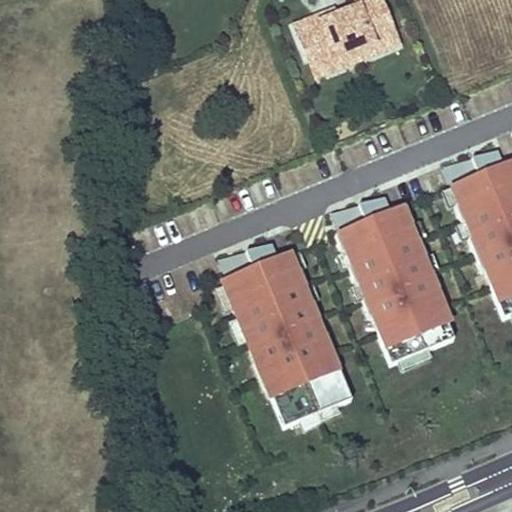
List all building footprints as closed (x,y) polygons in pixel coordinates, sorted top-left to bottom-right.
[(396,44),(377,0),(352,0),(356,7),(319,23),(316,17),(293,26),(307,61),(330,52),(333,60),(371,44),(374,53),(396,44)] [(314,78),(374,53),(371,44),(333,60),(330,52),(307,61),(314,78)] [(511,162),(499,168),(493,153),(468,159),(475,178),(448,189),(455,206),(451,207),(458,225),(462,223),(468,239),(464,240),(477,273),(482,271),(488,287),(486,287),(499,319),(511,314),(511,162)] [(362,223),(331,236),(338,253),(341,252),(348,267),(344,269),(351,286),(354,284),(361,300),(357,301),(364,318),(367,317),(386,365),(449,339),(442,323),(444,322),(432,291),(435,290),(429,272),(425,274),(419,258),(422,257),(416,240),(412,242),(406,226),(409,225),(402,207),(386,214),(380,199),(355,205),(362,223)] [(249,269),(218,282),(264,396),(266,395),(279,427),(346,399),(333,368),(336,366),(323,334),(319,335),(313,320),(316,319),(309,302),(306,304),(299,288),(303,287),(296,270),(292,272),(285,254),(273,259),(267,244),(242,251),(249,269)]
